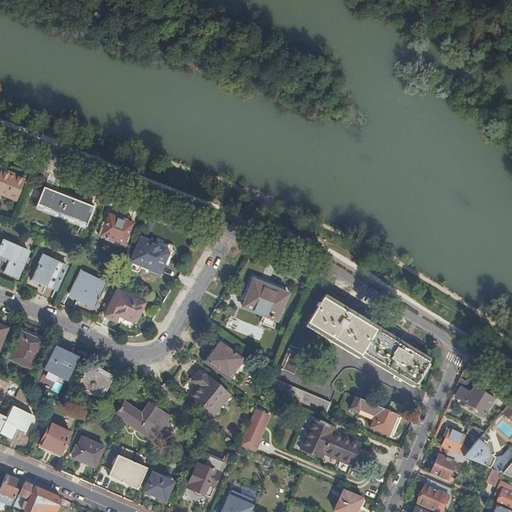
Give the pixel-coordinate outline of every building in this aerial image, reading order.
[(25,177),(2,168),(0,172),(0,195),(16,202),(25,177)] [(93,208),(53,192),(44,189),(38,204),(47,207),(88,223),(93,208)] [(132,225),(110,216),(104,230),(102,229),(99,236),(123,246),(132,225)] [(165,249),(141,239),(131,263),(160,275),(168,255),(167,253),(166,251),(165,249)] [(29,253),(3,242),(0,250),(0,255),(11,260),(5,274),(18,279),(29,253)] [(66,268),(42,257),(31,281),(46,289),(47,288),(56,292),(66,268)] [(107,285),(80,272),(69,294),(96,307),(107,285)] [(256,282),(281,292),(283,289),(251,276),(242,299),(246,301),(248,295),(251,295),(256,282)] [(246,301),(243,307),(243,308),(247,310),(277,322),(288,295),(281,292),(256,282),(251,295),(248,295),(246,301)] [(144,305),(118,292),(105,318),(116,323),(119,317),(135,324),(144,305)] [(431,359),(325,296),(320,305),(318,304),(316,307),(318,308),(306,328),(359,360),(362,357),(414,388),(431,359)] [(44,343),(21,333),(10,360),(19,364),(20,367),(23,368),(25,369),(29,369),(32,370),(44,343)] [(243,360),(219,343),(205,362),(229,380),(243,360)] [(303,354),(290,348),(288,352),(291,353),(283,371),(294,375),(303,354)] [(60,352),(55,350),(44,371),(66,382),(78,360),(61,351),(60,352)] [(94,365),(90,363),(77,390),(87,395),(102,399),(104,391),(106,391),(112,379),(96,372),(98,367),(94,365)] [(229,396),(199,373),(192,382),(199,388),(192,398),(213,415),(229,396)] [(330,405),(269,378),(263,391),(325,418),(330,405)] [(493,400),(459,379),(456,387),(460,390),(455,398),(463,404),(463,405),(483,416),(493,400)] [(511,400),(511,398),(505,393),(499,401),(506,408),(511,400)] [(387,413),(354,399),(349,411),(357,414),(358,411),(374,418),(369,430),(387,438),(396,417),(387,413)] [(511,400),(506,408),(501,413),(500,415),(511,425),(511,400)] [(141,417),(122,404),(114,415),(151,441),(159,430),(164,433),(171,422),(149,407),(141,417)] [(390,405),(387,413),(396,417),(399,409),(390,405)] [(5,419),(4,418),(0,427),(0,435),(7,439),(13,428),(25,434),(33,418),(11,407),(5,419)] [(254,452),(271,415),(254,408),(238,445),(254,452)] [(500,415),(501,413),(496,409),(477,431),(483,434),(500,415)] [(317,423),(312,421),(299,451),(322,461),(324,457),(352,469),(362,447),(332,434),(334,430),(322,425),(322,424),(318,421),(317,423)] [(69,435),(49,425),(39,446),(60,456),(69,435)] [(477,431),(469,427),(465,435),(478,441),(482,436),(483,434),(477,431)] [(445,439),(441,448),(463,458),(469,451),(459,447),(463,438),(448,431),(448,432),(445,439)] [(482,436),(478,441),(469,451),(463,458),(470,461),(489,469),(491,470),(500,474),(502,475),(511,462),(511,454),(508,451),(502,458),(495,459),(490,457),(487,457),(485,447),(488,444),(487,441),(482,436)] [(103,449),(81,440),(72,460),(94,469),(103,449)] [(463,458),(441,448),(430,475),(452,484),(453,481),(449,479),(455,464),(466,469),(470,461),(463,458)] [(186,489),(209,499),(224,464),(208,457),(204,468),(196,465),(186,489)] [(511,462),(502,475),(510,479),(511,476),(511,462)] [(494,488),(500,474),(491,470),(490,474),(486,484),(494,488)] [(172,484),(151,475),(143,494),(164,503),(172,484)] [(21,492),(24,483),(16,480),(6,476),(0,490),(0,502),(3,504),(6,502),(8,497),(13,499),(14,500),(18,491),(21,492)] [(433,511),(445,488),(428,480),(416,506),(431,511),(433,511)] [(48,511),(55,511),(61,499),(24,483),(21,492),(19,497),(25,499),(31,498),(28,505),(24,503),(21,510),(25,511),(43,511),(44,511),(48,511)] [(497,499),(494,506),(509,511),(511,511),(511,492),(511,489),(511,488),(503,485),(502,488),(499,487),(495,498),(497,499)] [(208,499),(209,499),(186,489),(183,496),(205,506),(208,499)] [(356,511),(362,500),(343,492),(333,511),(356,511)]
